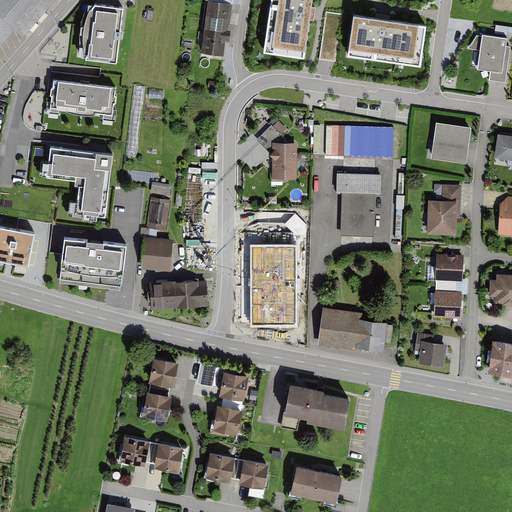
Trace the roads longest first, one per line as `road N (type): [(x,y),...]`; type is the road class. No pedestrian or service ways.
road 1 (residential): [(470,392),(478,179),(489,109)]
road 2 (residential): [(252,89),(230,128),(227,308),(218,345)]
road 3 (secondary): [(218,345),(0,289)]
road 4 (residential): [(431,101),(281,80),(252,89)]
road 5 (secondary): [(384,377),(218,345)]
road 6 (residential): [(384,377),(363,511)]
road 7 (residential): [(187,502),(197,453),(186,415),(191,383)]
